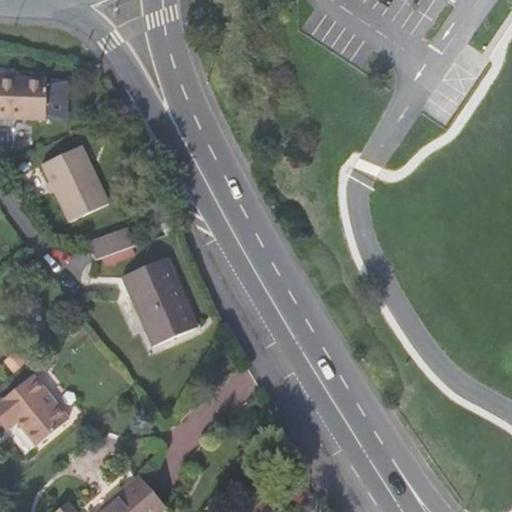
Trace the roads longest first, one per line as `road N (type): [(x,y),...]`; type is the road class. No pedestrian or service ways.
road 1 (secondary): [(406,511),(238,244)]
road 2 (secondary): [(50,0),(107,45),(238,244)]
road 3 (secondary): [(238,244),(155,0)]
